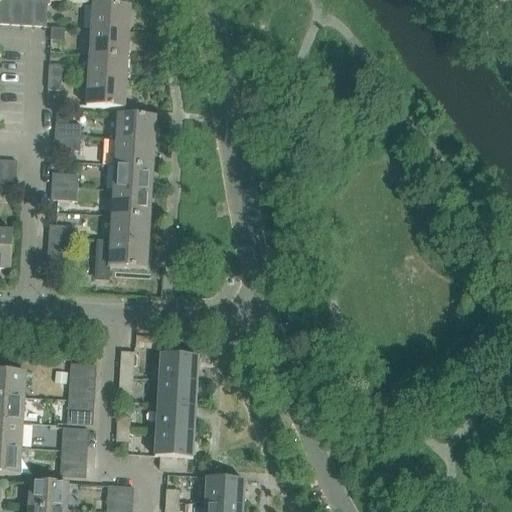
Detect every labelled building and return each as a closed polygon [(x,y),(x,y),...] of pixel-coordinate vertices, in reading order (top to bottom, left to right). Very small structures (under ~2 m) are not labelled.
[(1,0),(0,17),(0,25),(11,27),(12,1),(1,0)] [(12,1),(11,27),(22,27),(23,1),(12,1)] [(23,1),(22,27),(33,28),(35,2),(23,1)] [(33,28),(46,29),(48,3),(35,2),(33,28)] [(93,6),(91,32),(129,34),(131,8),(93,6)] [(51,29),(51,42),(64,42),(65,30),(51,29)] [(91,32),(90,57),(128,59),(129,34),(91,32)] [(90,57),(88,82),(127,84),(128,59),(90,57)] [(49,79),(62,80),(63,68),(49,67),(49,79)] [(62,80),(49,79),(48,91),(62,92),(62,80)] [(127,84),(88,82),(87,108),(125,110),(127,84)] [(118,116),(117,142),(155,145),(156,118),(118,116)] [(55,139),(81,140),(82,127),(56,125),(55,139)] [(81,140),(55,139),(54,152),(80,153),(81,140)] [(117,142),(115,167),(153,170),(155,145),(117,142)] [(3,189),(16,189),(17,163),(5,163),(3,189)] [(114,192),(152,195),(153,170),(115,167),(114,192)] [(52,189),(78,190),(79,177),(53,175),(52,189)] [(78,190),(52,189),(51,202),(77,204),(78,190)] [(114,192),(112,218),(150,220),(152,195),(114,192)] [(112,218),(111,243),(149,245),(150,220),(112,218)] [(49,241),(75,242),(75,229),(49,227),(49,241)] [(0,232),(0,270),(11,271),(13,233),(0,232)] [(74,254),(75,242),(49,241),(48,252),(74,254)] [(111,243),(96,242),(96,243),(98,243),(96,281),(109,281),(110,269),(147,271),(149,245),(111,243)] [(74,254),(48,252),(47,265),(73,267),(74,254)] [(120,380),(133,381),(135,354),(121,354),(120,380)] [(161,356),(160,382),(198,384),(199,358),(161,356)] [(70,379),(96,381),(97,368),(71,366),(70,379)] [(0,372),(0,398),(25,400),(26,374),(0,372)] [(95,392),(96,381),(70,379),(69,391),(95,392)] [(120,380),(119,392),(133,393),(133,381),(120,380)] [(158,407),(196,410),(198,384),(160,382),(158,407)] [(94,404),(95,392),(69,391),(69,402),(94,404)] [(0,398),(0,423),(23,425),(25,400),(0,398)] [(94,415),(94,404),(69,402),(68,413),(94,415)] [(158,407),(157,433),(195,435),(196,410),(158,407)] [(67,427),(89,428),(93,428),(94,415),(68,413),(67,427)] [(131,419),(117,418),(117,430),(130,431),(131,419)] [(0,423),(0,449),(22,450),(23,425),(0,423)] [(62,443),(88,444),(89,432),(63,430),(62,443)] [(130,431),(117,430),(116,442),(130,443),(130,431)] [(195,435),(157,433),(155,459),(160,459),(188,461),(193,461),(195,435)] [(87,456),(88,444),(62,443),(61,455),(87,456)] [(22,450),(0,449),(0,475),(20,477),(22,450)] [(61,466),(87,468),(87,456),(61,455),(61,466)] [(159,471),(167,471),(187,472),(188,461),(160,459),(159,471)] [(60,479),(86,481),(87,468),(61,466),(60,479)] [(207,480),(205,506),(243,508),(245,482),(207,480)] [(67,511),(68,485),(30,483),(29,509),(67,511)] [(107,501),(133,502),(134,489),(108,488),(107,501)] [(165,503),(179,504),(180,492),(166,491),(165,503)] [(132,511),(133,502),(107,501),(106,511),(132,511)] [(165,503),(164,511),(178,511),(179,504),(165,503)]
